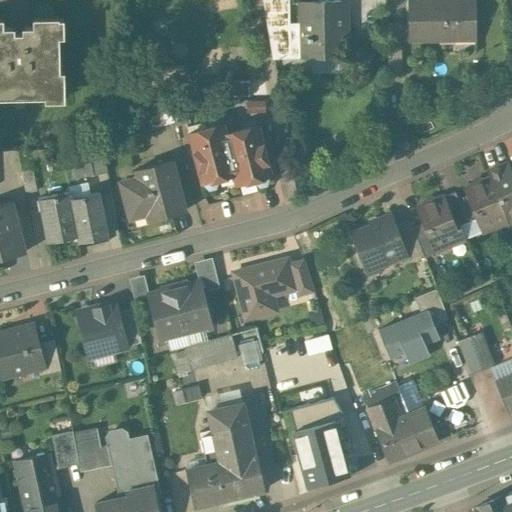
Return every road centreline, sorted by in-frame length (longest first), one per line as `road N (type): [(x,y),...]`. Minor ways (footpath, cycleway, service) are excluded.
road 1 (residential): [(0,293),(293,216),(511,121)]
road 2 (secondary): [(511,453),(360,511)]
